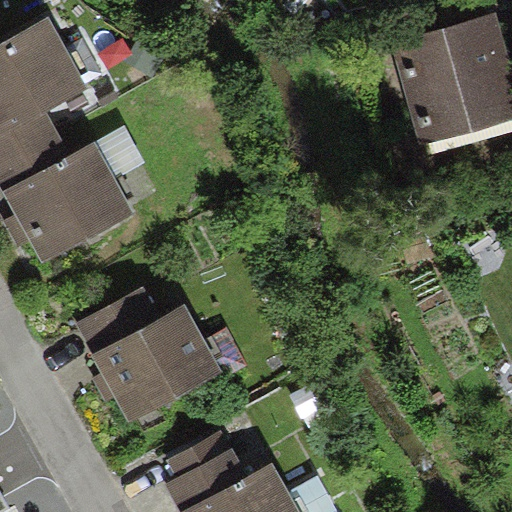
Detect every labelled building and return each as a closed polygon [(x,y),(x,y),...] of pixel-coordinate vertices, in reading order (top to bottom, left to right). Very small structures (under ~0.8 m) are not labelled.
[(394,50),(425,151),(511,124),(511,85),(492,20),(394,50)] [(48,26),(0,51),(0,145),(47,120),(88,99),(48,26)] [(74,169),(47,120),(0,145),(0,191),(42,269),(128,223),(94,159),(74,169)] [(75,327),(134,433),(223,383),(184,313),(167,322),(147,287),(75,327)] [(166,488),(178,511),(295,511),(274,471),(251,484),(225,435),(165,467),(174,483),(166,488)]
